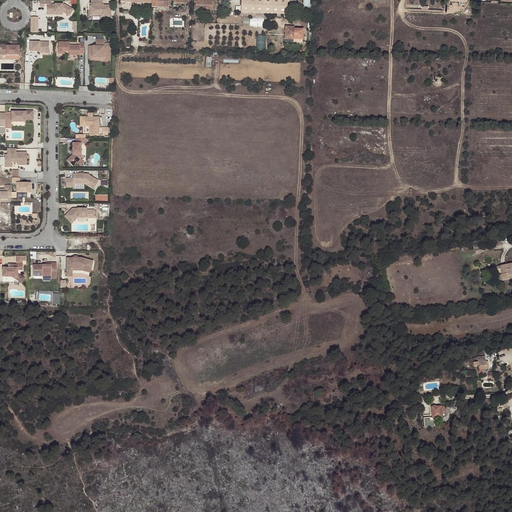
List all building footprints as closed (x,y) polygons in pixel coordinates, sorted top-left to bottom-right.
[(51,0),(41,0),(41,8),(45,8),(45,6),(48,6),(48,13),(64,13),(70,17),(73,11),(65,6),(52,5),(51,0)] [(104,5),(103,0),(93,0),(92,0),(92,5),(90,6),(91,17),(112,16),(112,4),(104,5)] [(160,0),(152,0),(152,4),(152,6),(152,8),(160,8),(160,0)] [(201,7),(201,11),(212,12),(212,0),(207,0),(196,0),(196,7),(201,7)] [(241,0),(241,15),(287,16),(287,1),(272,0),(241,0)] [(31,16),(31,32),(39,32),(39,16),(31,16)] [(265,26),(265,17),(251,17),(251,26),(265,26)] [(98,23),(98,34),(101,34),(101,28),(101,27),(112,27),(112,23),(98,23)] [(294,40),(294,43),(303,43),(303,33),(295,32),(292,32),(292,30),(286,30),(286,40),(294,40)] [(258,50),(267,49),(266,35),(257,35),(258,50)] [(85,54),(85,43),(81,43),(81,46),(70,46),(70,42),(59,42),(59,54),(66,54),(66,52),(70,52),(70,55),(80,55),(80,54),(85,54)] [(111,64),(111,46),(105,46),(105,42),(97,42),(97,49),(94,49),(94,60),(106,61),(106,64),(111,64)] [(18,56),(18,43),(10,43),(10,46),(0,45),(0,56),(13,56),(18,56)] [(48,43),(30,43),(29,53),(39,53),(39,51),(48,52),(48,43)] [(94,60),(94,49),(90,49),(90,63),(94,63),(102,63),(102,64),(106,64),(106,61),(94,60)] [(4,122),(10,122),(23,123),(24,120),(31,121),(31,112),(24,112),(23,113),(10,113),(10,117),(4,116),(4,122)] [(100,119),(86,119),(86,129),(90,129),(90,137),(100,137),(100,129),(100,119)] [(86,140),(75,140),(75,145),(72,145),(72,156),(66,161),(72,167),(76,163),(80,159),(80,145),(86,145),(86,140)] [(14,150),(5,150),(5,157),(3,157),(2,169),(9,169),(9,165),(13,165),(13,162),(15,162),(15,165),(15,167),(24,167),(25,154),(14,154),(14,150)] [(86,173),(72,172),(72,177),(65,177),(65,186),(72,186),(72,182),(83,182),(92,188),(97,180),(86,173)] [(17,174),(9,174),(9,179),(14,179),(14,188),(28,188),(28,179),(17,179),(17,174)] [(0,195),(5,195),(5,192),(9,192),(9,181),(2,181),(2,185),(0,185),(0,195)] [(73,218),(77,215),(93,215),(92,207),(86,207),(86,206),(72,206),(66,211),(73,218)] [(66,211),(64,213),(71,221),(73,218),(66,211)] [(25,258),(25,254),(16,254),(16,262),(13,262),(13,264),(8,264),(8,266),(3,266),(3,267),(2,267),(2,269),(2,271),(2,272),(2,274),(3,274),(3,275),(12,275),(18,275),(18,272),(18,268),(23,268),(23,262),(22,262),(22,259),(25,258)] [(84,255),(77,255),(73,255),(66,256),(66,268),(66,274),(72,274),(72,267),(72,266),(82,265),(82,267),(92,270),(95,258),(84,255)] [(50,263),(46,263),(32,263),(32,274),(50,274),(50,276),(56,276),(56,261),(50,261),(50,263)] [(502,275),(503,280),(511,279),(511,275),(511,274),(511,263),(509,264),(509,266),(506,267),(506,264),(500,265),(501,268),(502,275)] [(25,276),(18,272),(18,275),(12,275),(22,281),(25,276)] [(479,370),(479,373),(484,373),(484,370),(486,370),(486,369),(485,361),(485,356),(478,356),(478,361),(473,362),(474,366),(479,366),(479,370)] [(442,416),(441,410),(441,406),(441,405),(431,406),(432,417),(442,416)] [(424,426),(435,425),(434,419),(430,419),(430,416),(423,416),(424,426)]
